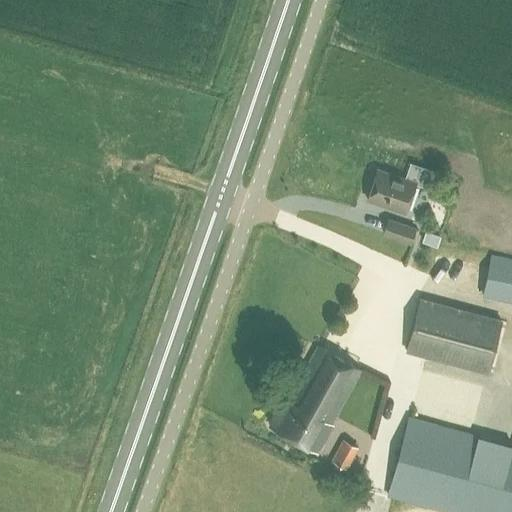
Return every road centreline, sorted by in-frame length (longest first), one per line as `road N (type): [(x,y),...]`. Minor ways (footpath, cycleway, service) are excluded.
road 1 (secondary): [(116,511),(224,200)]
road 2 (unclassified): [(148,511),(252,214)]
road 3 (unclassified): [(252,214),(324,0)]
road 4 (secondary): [(224,200),(289,0)]
